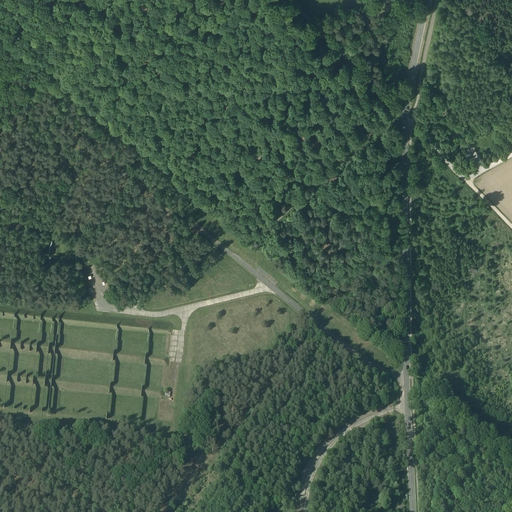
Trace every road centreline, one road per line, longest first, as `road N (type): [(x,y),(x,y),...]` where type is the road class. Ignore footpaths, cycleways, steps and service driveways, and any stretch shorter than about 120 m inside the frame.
road 1 (primary): [(405,372),(404,118)]
road 2 (track): [(397,108),(290,0)]
road 3 (unclassified): [(404,118),(464,179),(511,152)]
road 4 (primary): [(405,372),(412,511)]
road 5 (primary): [(404,118),(426,0)]
